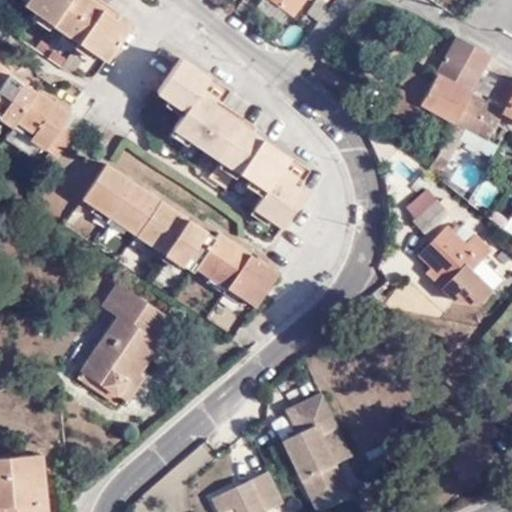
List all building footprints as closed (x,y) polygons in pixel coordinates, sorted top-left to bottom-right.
[(28,0),(108,55),(132,19),(104,0),(28,0)] [(299,0),(265,0),(288,15),(299,0)] [(456,115),(468,92),(488,55),(455,35),(431,80),(407,69),(387,107),(403,115),(411,119),(419,101),(453,121),(456,115)] [(68,45),(56,61),(63,65),(72,61),(79,55),(68,45)] [(216,79),(190,58),(164,95),(189,114),(181,127),(268,190),(258,206),(288,227),(312,194),(283,171),(293,158),(206,93),(216,79)] [(3,67),(0,72),(0,111),(13,121),(36,88),(3,67)] [(478,98),(468,92),(456,115),(489,133),(500,113),(511,120),(511,83),(501,78),(486,106),(477,101),(478,98)] [(36,88),(13,121),(63,155),(81,131),(65,120),(74,108),(39,84),(36,88)] [(400,139),(411,119),(403,115),(393,134),(400,139)] [(143,235),(140,239),(150,246),(153,242),(171,254),(168,258),(193,275),(199,267),(259,308),(284,272),(226,231),(220,237),(112,163),(88,197),(143,235)] [(426,236),(448,216),(435,202),(412,222),(426,236)] [(466,246),(450,229),(420,256),(444,283),(440,288),(451,302),(480,305),(491,295),(472,271),(491,252),(477,237),(466,246)] [(150,246),(140,239),(137,244),(146,252),(150,246)] [(189,280),(193,275),(168,258),(164,263),(189,280)] [(113,286),(108,294),(164,333),(169,325),(113,286)] [(164,333),(108,294),(97,310),(111,319),(76,372),(108,397),(125,373),(133,379),(164,333)] [(108,397),(76,372),(69,381),(103,404),(108,397)] [(139,383),(133,379),(125,373),(108,397),(121,406),(139,383)] [(335,466),(352,456),(323,394),(295,407),(306,431),(298,434),(282,442),(301,480),(303,479),(311,475),(323,499),(345,486),(335,466)] [(511,403),(494,418),(501,428),(511,418),(511,403)] [(306,431),(295,407),(287,411),(298,434),(306,431)] [(459,484),(497,465),(484,437),(446,455),(459,484)] [(44,511),(37,451),(0,456),(0,511),(44,511)] [(268,511),(267,509),(284,501),(268,469),(248,479),(251,486),(235,494),(231,487),(219,493),(226,509),(220,511),(268,511)] [(311,475),(303,479),(319,508),(327,505),(323,499),(311,475)] [(251,486),(248,479),(231,487),(235,494),(251,486)] [(349,494),(345,486),(323,499),(327,505),(349,494)] [(210,498),(217,511),(220,511),(226,509),(219,493),(210,498)] [(362,511),(378,511),(371,496),(358,502),(362,511)]
